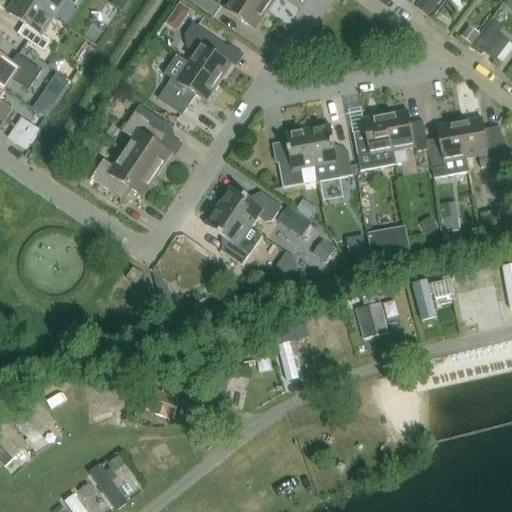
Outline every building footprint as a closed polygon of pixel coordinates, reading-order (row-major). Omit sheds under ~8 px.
[(41,36),(53,18),(25,0),(16,0),(7,14),(25,26),(18,36),(43,53),(50,43),(41,36)] [(25,0),(53,18),(65,0),(75,6),(78,0),(25,0)] [(128,0),(114,0),(111,5),(122,12),(130,1),(128,0)] [(209,0),(188,0),(188,1),(214,19),(221,8),(209,0)] [(268,13),(248,0),(231,0),(224,11),(255,32),(268,13)] [(248,0),(268,13),(276,0),(248,0)] [(427,0),(422,0),(416,9),(428,18),(437,7),(427,0)] [(449,3),(440,15),(450,22),(459,10),(449,3)] [(175,12),(186,19),(191,12),(180,4),(175,12)] [(481,57),(482,54),(497,34),(502,28),(494,22),(472,51),(481,57)] [(195,54),(188,64),(219,85),(232,66),(221,59),(228,49),(193,25),(192,26),(193,27),(186,38),(188,49),(195,54)] [(468,30),(462,39),(471,46),(478,37),(468,30)] [(510,43),(506,41),(497,34),(482,54),(495,63),(510,43)] [(0,88),(3,90),(10,79),(28,91),(40,73),(17,57),(11,67),(0,60),(0,88)] [(206,104),(219,85),(188,64),(176,83),(171,80),(158,100),(183,117),(196,97),(206,104)] [(50,86),(62,95),(69,84),(57,76),(50,86)] [(0,128),(12,111),(0,102),(0,94),(3,90),(0,88),(0,128)] [(117,104),(113,111),(118,114),(123,108),(117,104)] [(171,156),(167,152),(175,141),(173,129),(139,107),(122,133),(132,140),(123,154),(157,177),(171,156)] [(408,113),(386,117),(392,153),(415,149),(416,154),(429,152),(426,143),(423,123),(411,125),(408,113)] [(395,166),(392,153),(386,117),(363,121),(365,133),(353,136),(360,173),(395,166)] [(482,120),(459,124),(466,161),(478,158),(481,170),(491,168),(484,132),(482,120)] [(439,141),(426,143),(429,152),(434,179),(468,173),(466,161),(459,124),(437,129),(439,141)] [(330,127),(308,131),(315,170),(328,167),(331,181),(352,177),(348,153),(335,155),(330,127)] [(20,148),(28,136),(15,128),(7,140),(20,148)] [(493,179),(509,176),(500,129),(484,132),(491,168),(493,179)] [(301,172),(315,170),(308,131),(285,135),(290,163),(278,165),(283,190),(304,186),(301,172)] [(157,177),(123,154),(114,168),(103,161),(90,181),(121,201),(129,189),(142,199),(157,177)] [(59,179),(76,190),(83,179),(67,168),(59,179)] [(231,189),(218,208),(250,230),(258,218),(266,224),(272,223),(282,209),(261,194),(254,205),(231,189)] [(262,238),(250,230),(218,208),(205,227),(228,243),(221,253),(242,267),(249,257),(255,247),(262,238)] [(278,223),(302,240),(312,225),(288,209),(278,223)] [(497,213),(480,216),(483,230),(499,227),(497,213)] [(458,217),(442,219),(444,234),(460,232),(458,217)] [(434,222),(422,228),(427,237),(439,231),(434,222)] [(389,231),(393,255),(410,252),(405,228),(389,231)] [(349,259),(366,256),(363,237),(346,239),(349,259)] [(336,251),(325,243),(315,257),(326,265),(336,251)] [(469,312),(499,310),(496,268),(466,270),(469,312)] [(143,276),(133,269),(126,279),(136,286),(143,276)] [(407,283),(404,274),(392,278),(395,286),(407,283)] [(169,293),(160,296),(163,305),(172,303),(169,293)] [(362,336),(387,331),(381,305),(356,311),(362,336)] [(319,340),(348,331),(343,318),(315,328),(319,340)] [(295,334),(275,342),(289,374),(309,366),(295,334)] [(258,363),(260,374),(271,372),(269,361),(258,363)] [(229,408),(233,364),(216,362),(212,407),(229,408)] [(150,413),(149,415),(169,423),(170,420),(174,422),(181,401),(177,399),(178,395),(164,390),(163,394),(155,391),(147,412),(150,413)] [(37,424),(22,403),(9,413),(30,442),(50,428),(43,419),(37,424)] [(0,445),(0,459),(8,466),(30,442),(8,422),(0,431),(0,443),(1,444),(0,445)] [(120,457),(110,465),(115,472),(125,464),(120,457)] [(89,485),(79,493),(83,500),(94,492),(89,485)]
